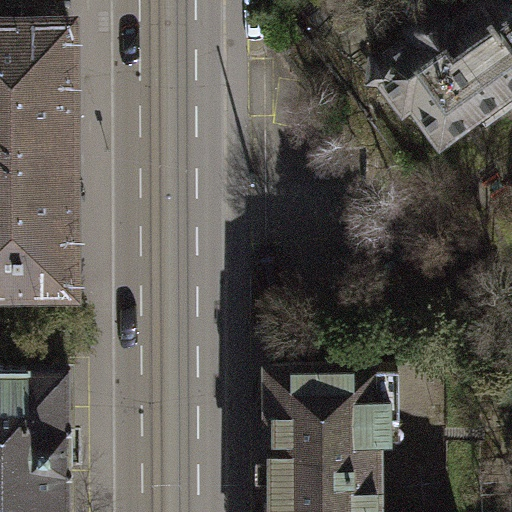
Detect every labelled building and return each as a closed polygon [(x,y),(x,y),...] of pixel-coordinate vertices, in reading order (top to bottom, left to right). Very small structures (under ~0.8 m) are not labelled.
[(511,78),(511,36),(485,0),(475,0),(458,13),(450,2),(442,9),(436,3),(421,2),(411,9),(408,23),(413,30),(372,59),(402,100),(411,93),(439,132),(511,78)] [(511,0),(485,0),(511,36),(511,0)] [(0,17),(0,148),(69,148),(69,15),(0,17)] [(0,148),(0,278),(69,280),(69,148),(0,148)] [(0,511),(69,511),(69,355),(0,355),(0,511)] [(269,511),(376,511),(376,435),(400,435),(399,362),(269,362),(269,511)]
